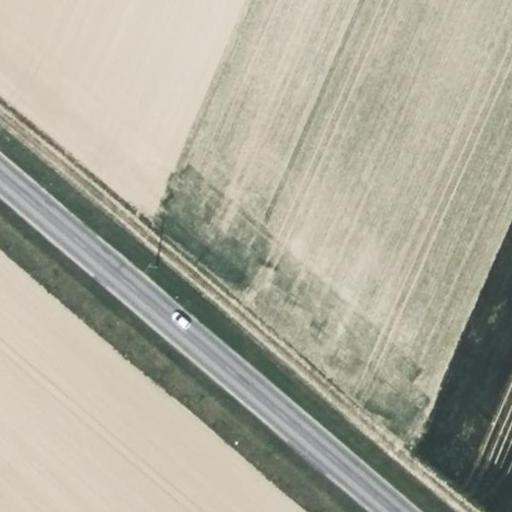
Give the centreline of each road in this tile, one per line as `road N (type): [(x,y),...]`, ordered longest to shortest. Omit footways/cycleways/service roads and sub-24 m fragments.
road 1 (track): [(458,511),(0,122)]
road 2 (tertiary): [(0,174),(398,511)]
